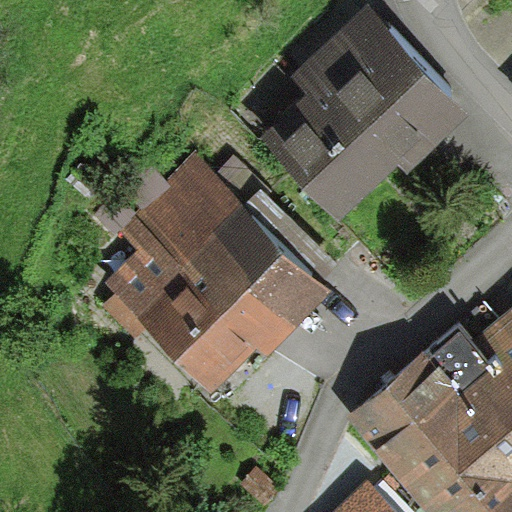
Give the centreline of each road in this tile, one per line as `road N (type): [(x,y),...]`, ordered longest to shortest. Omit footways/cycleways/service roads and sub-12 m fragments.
road 1 (residential): [(511,239),(364,372),(317,429),(286,511)]
road 2 (residential): [(511,122),(422,24),(416,0)]
